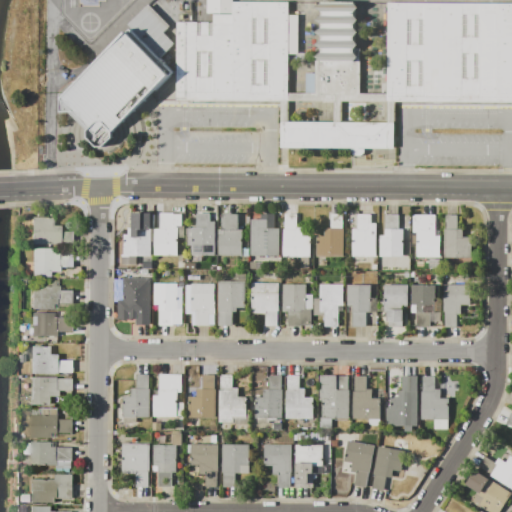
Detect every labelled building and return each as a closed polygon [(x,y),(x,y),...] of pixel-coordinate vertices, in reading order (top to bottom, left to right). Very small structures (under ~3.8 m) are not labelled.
[(394,124),(394,148),(281,148),(281,125),(281,101),(177,101),(177,93),(178,23),(233,23),(233,2),(289,2),(288,93),(316,93),(316,49),(322,49),(322,2),(356,3),(356,49),(360,49),(360,93),(387,93),(388,3),(511,3),(511,102),(394,102),(394,124)] [(128,25),(149,4),(170,26),(164,32),(175,44),(160,58),(132,29),(128,25)] [(113,132),(174,72),(160,58),(132,29),(65,95),(61,95),(60,113),(69,112),(87,132),(88,139),(97,148),(104,148),(113,138),(113,132)] [(376,256),(352,256),(352,229),(348,229),(348,211),(358,211),(358,215),(370,215),(370,224),(376,224),(376,256)] [(151,255),(124,255),(124,235),(128,235),(128,228),(133,228),(133,213),(151,213),(151,255)] [(155,255),(155,229),(160,229),(160,213),(173,213),(173,214),(182,214),(182,226),(184,226),(184,238),(177,238),(177,255),(155,255)] [(215,256),(192,256),(192,228),(196,228),(196,213),(210,213),(210,222),(215,222),(215,256)] [(218,256),(218,229),(222,229),(222,214),(239,214),(239,215),(250,215),(250,225),(242,225),(242,248),(249,248),(249,256),(218,256)] [(251,255),(251,220),(260,220),(260,214),(274,214),(274,228),(279,228),(279,255),(251,255)] [(283,257),(283,229),(285,229),(285,214),(297,214),(297,227),(302,227),(302,236),(310,236),(310,257),(309,257),(309,269),(300,269),(300,257),(283,257)] [(343,257),(317,257),(317,236),(325,236),(325,228),(331,228),(331,214),(342,214),(342,228),(343,228),(343,257)] [(378,256),(378,240),(379,240),(379,236),(385,236),(385,229),(385,215),(399,215),(399,229),(403,229),(403,240),(402,240),(402,243),(403,243),(403,257),(378,256)] [(440,257),(417,257),(417,233),(412,233),(412,215),(435,215),(435,236),(440,236),(440,257)] [(443,258),(443,229),(445,229),(445,215),(457,215),(457,229),(462,229),(462,237),(470,237),(470,244),(471,244),(471,258),(443,258)] [(31,245),(31,217),(52,217),(52,225),(60,225),(60,231),(74,231),(74,241),(77,241),(77,245),(31,245)] [(31,248),(58,248),(58,253),(74,253),(74,267),(59,267),(59,272),(50,272),(50,277),(31,277),(31,248)] [(429,269),(429,259),(440,259),(440,269),(429,269)] [(246,280),(235,280),(235,271),(246,271),(246,280)] [(151,278),(151,325),(136,325),(136,318),(131,318),(131,320),(127,320),(127,321),(118,321),(118,302),(114,302),(114,279),(123,279),(123,278),(151,278)] [(30,310),(30,280),(57,280),(57,286),(59,286),(59,291),(74,291),(74,304),(52,304),(52,310),(30,310)] [(218,281),(245,281),(245,308),(237,308),(237,312),(233,312),(233,326),(218,326),(218,281)] [(154,283),(178,283),(178,285),(182,285),(182,326),(159,326),(159,305),(154,305),(154,283)] [(251,283),(279,283),(279,311),(277,311),(277,326),(266,326),(266,313),(251,313),(251,283)] [(214,284),(214,314),(213,314),(213,326),(192,326),(192,314),(185,314),(185,285),(191,285),(191,284),(214,284)] [(282,284),(306,284),(306,309),(311,309),(311,326),(288,326),(288,312),(282,312),(282,284)] [(320,284),(343,284),(343,306),(338,306),(338,327),(324,327),(324,315),(314,315),(314,298),(320,298),(320,284)] [(443,284),(470,284),(470,305),(461,305),(461,314),(457,314),(457,327),(445,327),(445,323),(444,323),(444,312),(443,312),(443,284)] [(347,285),(370,285),(370,298),(376,298),(376,314),(369,314),(369,312),(366,312),(366,327),(352,327),(352,306),(347,306),(347,285)] [(384,285),(408,285),(408,307),(402,307),(402,310),(404,310),(404,322),(402,322),(402,327),(387,327),(387,326),(388,326),(388,322),(387,322),(387,312),(384,312),(384,311),(377,311),(377,301),(384,301),(384,285)] [(411,285),(435,285),(435,312),(440,312),(440,322),(430,322),(430,327),(416,327),(416,305),(411,305),(411,285)] [(31,336),(31,313),(53,313),(53,318),(73,318),(73,332),(59,332),(59,336),(31,336)] [(30,374),(30,346),(52,346),(52,355),(60,355),(60,361),(74,361),(74,373),(59,373),(59,374),(30,374)] [(149,418),(122,417),(122,396),(131,397),(131,389),(137,389),(137,374),(149,374),(149,389),(150,389),(149,418)] [(153,417),(154,395),(159,395),(159,375),(182,375),(182,392),(177,392),(177,403),(183,403),(183,417),(153,417)] [(188,418),(188,397),(196,397),(196,389),(202,389),(202,375),(214,375),(214,389),(215,389),(215,418),(188,418)] [(220,375),(232,375),(232,388),(238,388),(238,397),(243,397),(243,396),(248,396),(248,405),(247,405),(247,410),(250,410),(250,425),(230,425),(230,422),(219,422),(219,390),(220,390),(220,375)] [(255,418),(255,397),(263,397),(263,390),(269,390),(269,375),(281,375),(281,389),(282,389),(282,418),(277,418),(277,421),(267,421),(267,418),(255,418)] [(319,375),(336,375),(336,376),(348,376),(348,390),(349,390),(349,418),(331,418),(331,427),(319,427),(319,375)] [(285,418),(285,391),(287,391),(287,376),(299,376),(299,388),(305,388),(305,398),(313,398),(313,420),(304,420),(304,418),(285,418)] [(353,419),(353,391),(355,391),(355,376),(366,376),(366,389),(372,389),(372,398),(380,398),(380,419),(353,419)] [(417,426),(412,426),(412,431),(403,431),(403,426),(386,426),(386,408),(390,408),(390,398),(398,398),(398,391),(402,391),(402,376),(417,376),(417,426)] [(420,419),(420,391),(422,391),(422,376),(434,376),(434,389),(439,389),(439,395),(440,395),(440,399),(448,399),(448,419),(447,419),(447,430),(434,430),(434,419),(420,419)] [(29,405),(29,378),(57,378),(57,379),(73,379),(73,391),(61,391),(61,397),(51,397),(51,405),(29,405)] [(30,439),(30,409),(58,409),(58,414),(58,419),(73,419),(73,434),(51,434),(51,439),(30,439)] [(347,441),(374,445),(370,473),(368,472),(365,488),(354,486),(356,473),(351,472),(352,463),(344,462),(347,441)] [(30,466),(30,455),(21,455),(21,444),(30,444),(30,443),(51,443),(51,448),(72,448),(72,461),(72,467),(71,467),(71,469),(70,469),(70,472),(55,472),(55,466),(30,466)] [(122,444),(150,444),(150,471),(148,471),(148,487),(137,487),(137,474),(122,474),(122,444)] [(222,444),(249,445),(249,473),(235,473),(235,487),(223,487),(223,473),(222,473),(222,444)] [(153,445),(176,445),(176,472),(172,472),(171,487),(158,487),(158,472),(153,472),(153,445)] [(217,487),(205,487),(205,474),(199,474),(199,465),(191,465),(191,445),(218,445),(218,472),(217,472),(217,487)] [(291,445),(291,473),(290,473),(290,488),(278,488),(278,474),(272,474),(272,466),(264,466),(264,454),(258,454),(258,445),(264,445),(291,445)] [(295,445),(323,445),(323,458),(321,458),(321,461),(323,461),(323,474),(313,474),(313,488),(295,488),(295,445)] [(378,446),(405,451),(401,472),(392,470),(391,478),(386,477),(383,491),(372,489),(374,475),(373,475),(378,446)] [(511,490),(489,475),(491,472),(479,464),(484,456),(494,463),(498,458),(505,463),(510,456),(511,457),(511,490)] [(475,471),(511,493),(499,511),(491,511),(473,500),(478,492),(466,485),(475,471)] [(29,503),(29,480),(54,480),(54,474),(73,474),(73,498),(55,498),(55,503),(29,503)] [(27,503),(19,503),(19,495),(27,495),(27,503)]
